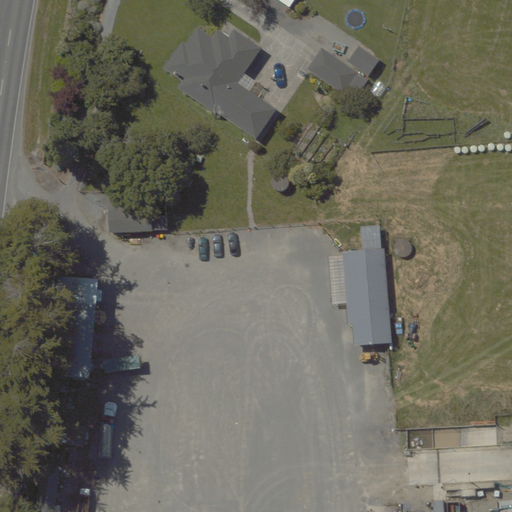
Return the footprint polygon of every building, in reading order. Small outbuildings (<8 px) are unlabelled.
[(295,0),(275,0),(290,8),(295,0)] [(236,29),(226,39),(217,31),(207,42),(197,33),(161,72),(207,116),(213,110),(254,148),(284,116),(259,92),(263,88),(246,72),(263,55),(236,29)] [(347,61),(322,48),(307,79),(358,105),(364,94),(377,101),(385,85),(369,77),(379,56),(356,44),(347,61)] [(155,210),(108,210),(108,238),(155,239),(155,210)] [(384,255),(329,259),(333,307),(349,306),(352,350),(391,347),(384,255)] [(58,281),(51,378),(94,381),(102,285),(58,281)] [(511,389),(495,391),(496,414),(511,412),(511,389)]
